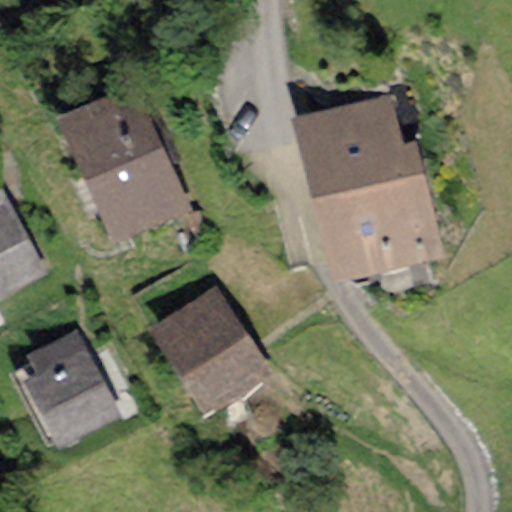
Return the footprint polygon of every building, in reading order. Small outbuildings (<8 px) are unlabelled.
[(83,126),(128,227),(180,203),(164,167),(175,162),(159,128),(148,133),(135,103),(83,126)] [(394,116),(319,135),(358,285),(406,272),(400,248),(426,241),(394,116)] [(0,292),(42,271),(4,199),(0,201),(0,292)] [(174,347),(210,404),(262,371),(227,314),(174,347)] [(117,414),(79,342),(33,365),(70,438),(117,414)]
